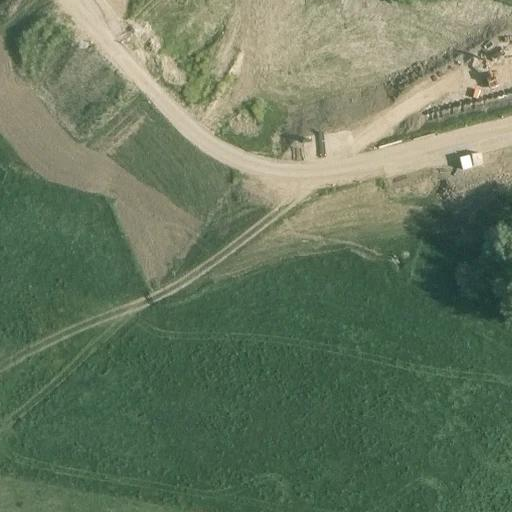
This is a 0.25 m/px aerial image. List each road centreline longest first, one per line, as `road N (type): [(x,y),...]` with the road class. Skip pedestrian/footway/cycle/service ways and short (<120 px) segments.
road 1 (unclassified): [(511,125),(317,171),(245,162),(202,144),(64,0)]
road 2 (track): [(0,366),(152,298),(285,209),(317,171)]
